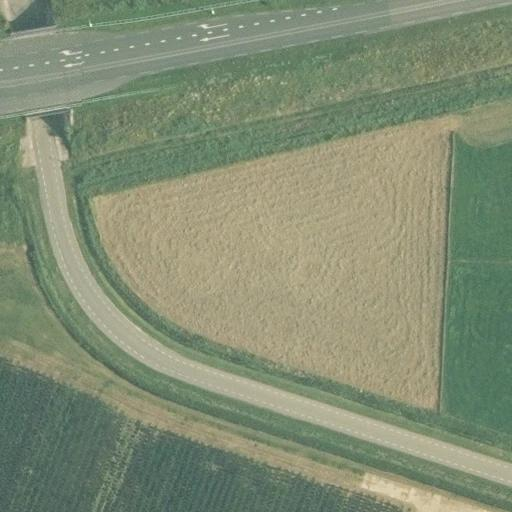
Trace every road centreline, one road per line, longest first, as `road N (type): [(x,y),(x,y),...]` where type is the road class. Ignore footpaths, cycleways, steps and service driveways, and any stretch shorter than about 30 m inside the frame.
road 1 (tertiary): [(511,476),(173,366),(113,325),(77,278),(59,229),(18,0)]
road 2 (primary): [(8,83),(451,0)]
